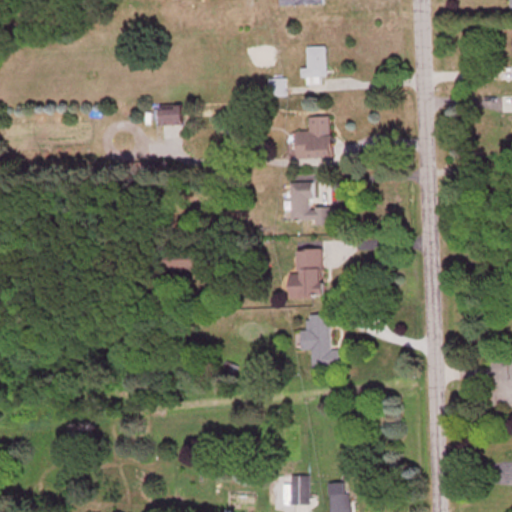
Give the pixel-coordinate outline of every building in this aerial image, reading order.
[(326,7),(325,0),(283,0),(284,10),(326,7)] [(330,50),(311,50),(311,71),(308,71),(308,87),(324,87),(323,80),(331,80),(330,50)] [(165,129),(187,129),(187,109),(165,109),(165,129)] [(336,161),(336,120),(313,121),(314,135),(300,135),(301,162),(336,161)] [(296,186),(297,228),(339,228),(338,211),(318,211),(318,186),(296,186)] [(328,253),(304,253),(305,278),(295,278),(296,301),(329,300),(328,253)] [(176,275),(209,275),(209,255),(176,255),(176,275)] [(345,371),(344,352),(335,352),(335,318),(309,318),(310,352),(314,352),(315,371),(345,371)] [(313,478),(294,478),(294,507),(313,507),(313,478)] [(333,511),(353,511),(354,497),(334,497),(333,511)]
